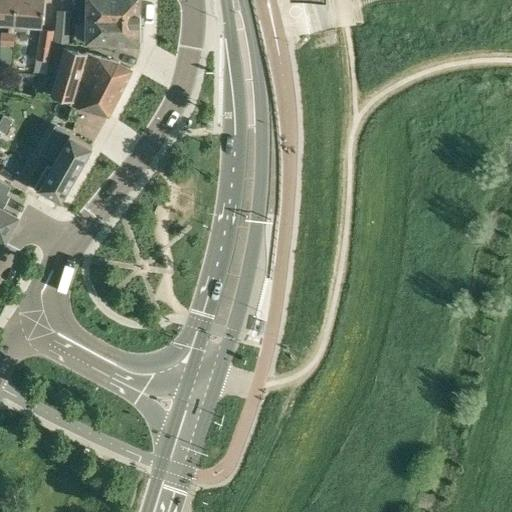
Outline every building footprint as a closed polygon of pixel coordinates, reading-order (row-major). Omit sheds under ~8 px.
[(0,0),(0,20),(16,22),(17,0),(0,0)] [(17,0),(16,22),(42,24),(44,0),(17,0)] [(86,0),(86,16),(86,40),(139,41),(139,17),(139,0),(86,0)] [(55,34),(55,41),(58,41),(58,42),(68,43),(70,15),(58,14),(58,35),(55,34)] [(50,60),(53,40),(55,41),(55,34),(54,34),(55,30),(41,28),(36,58),(50,60)] [(1,45),(1,51),(0,65),(12,65),(12,51),(12,45),(14,45),(15,32),(1,31),(1,45)] [(71,101),(79,77),(87,54),(65,46),(58,70),(52,93),(53,94),(71,101)] [(87,54),(79,77),(120,92),(132,68),(118,61),(98,55),(98,56),(88,52),(87,54)] [(79,77),(71,101),(71,102),(71,103),(109,115),(120,92),(79,77)] [(70,133),(55,160),(77,173),(92,146),(70,133)] [(20,174),(36,183),(35,184),(62,199),(77,173),(55,160),(50,158),(48,162),(33,153),(20,174)] [(0,236),(5,239),(18,215),(2,207),(9,195),(0,190),(0,236)]
